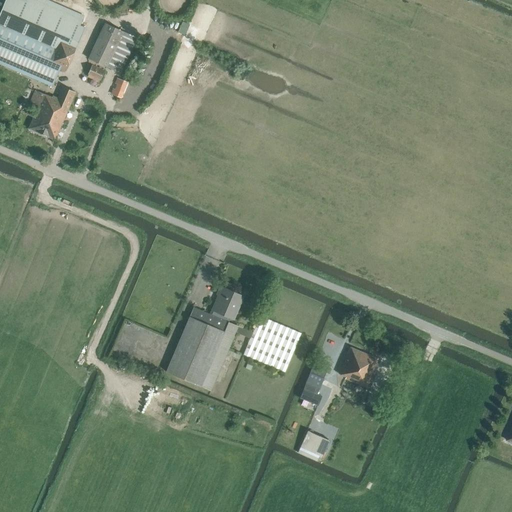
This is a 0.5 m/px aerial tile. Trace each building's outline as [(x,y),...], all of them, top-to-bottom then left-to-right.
[(65,71),(85,27),(22,0),(5,0),(0,12),(0,64),(52,87),(59,69),(65,71)] [(104,21),(87,57),(106,66),(123,30),(104,21)] [(105,70),(93,64),(88,74),(100,80),(105,70)] [(30,104),(37,108),(28,128),(55,139),(75,92),(62,86),(57,97),(52,95),(52,97),(36,90),(30,104)] [(165,372),(211,391),(236,333),(250,338),(243,355),(285,372),(301,333),(259,316),(252,333),(238,327),(239,326),(228,322),(230,319),(233,320),(244,296),(220,286),(216,295),(219,297),(213,311),(212,315),(193,307),(165,372)] [(350,347),(338,374),(340,375),(339,375),(345,377),(345,379),(366,388),(378,359),(350,347)] [(306,384),(319,389),(319,390),(323,379),(323,378),(310,373),(306,384)] [(323,395),(308,390),(303,388),(300,399),(319,406),(323,395)] [(321,458),(329,440),(313,433),(305,451),(321,458)]
